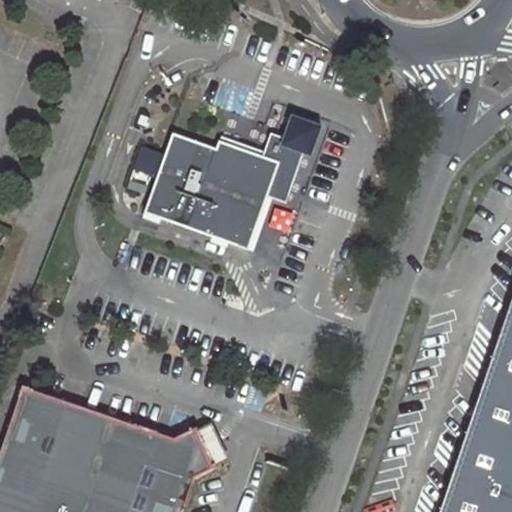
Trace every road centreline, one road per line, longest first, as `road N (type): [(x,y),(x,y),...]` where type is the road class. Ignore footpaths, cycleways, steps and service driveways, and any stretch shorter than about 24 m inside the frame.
road 1 (unclassified): [(445,158),(319,511)]
road 2 (unknown): [(0,308),(115,22),(114,0)]
road 3 (unclassified): [(445,158),(469,92),(473,37)]
road 4 (unclassified): [(404,48),(440,90),(445,158)]
